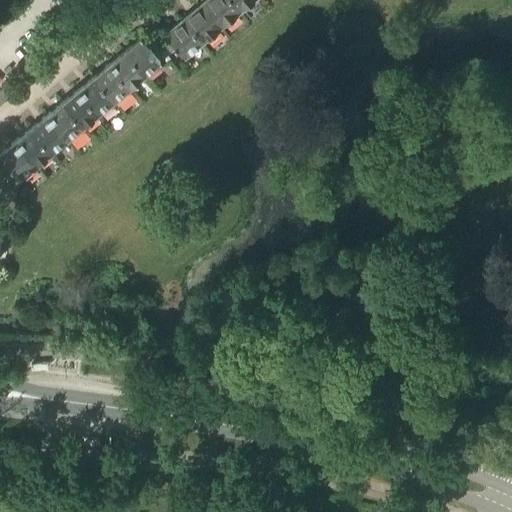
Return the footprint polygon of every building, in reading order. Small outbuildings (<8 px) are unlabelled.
[(220,27),(241,10),(232,0),(205,0),(201,4),(220,27)] [(232,0),(241,10),(252,0),(232,0)] [(203,41),(220,27),(201,4),(184,18),(203,41)] [(90,29),(98,22),(92,15),(84,21),(90,29)] [(183,57),(203,41),(184,18),(164,34),(168,39),(175,46),(183,57)] [(82,36),(90,29),(84,21),(75,28),(82,36)] [(144,78),(158,67),(156,62),(159,59),(153,52),(140,37),(122,52),(144,78)] [(61,53),(69,46),(63,38),(55,45),(61,53)] [(166,53),(175,46),(168,39),(160,46),(166,53)] [(53,60),(61,53),(55,45),(47,52),(53,60)] [(159,59),(166,53),(160,46),(153,52),(159,59)] [(130,90),(144,78),(122,52),(108,63),(130,90)] [(32,77),(41,70),(34,62),(26,69),(32,77)] [(114,103),(130,90),(108,63),(92,76),(114,103)] [(24,83),(32,77),(26,69),(18,76),(24,83)] [(98,116),(114,103),(92,76),(77,89),(98,116)] [(0,96),(3,101),(12,94),(5,86),(0,90),(0,96)] [(82,129),(98,116),(77,89),(60,103),(82,129)] [(66,142),(82,129),(60,103),(45,116),(66,142)] [(50,156),(66,142),(45,116),(29,129),(50,156)] [(35,168),(50,156),(29,129),(14,142),(35,168)] [(35,168),(14,142),(0,152),(0,154),(10,166),(10,168),(11,168),(18,176),(21,173),(25,176),(35,168)] [(17,183),(18,176),(11,168),(10,168),(8,181),(17,183)] [(15,193),(17,183),(8,181),(6,191),(15,193)] [(14,203),(15,193),(6,191),(4,201),(14,203)] [(12,213),(14,203),(4,201),(3,211),(12,213)] [(11,225),(12,213),(3,211),(1,223),(11,225)] [(0,233),(9,235),(11,225),(1,223),(0,228),(0,233)]
